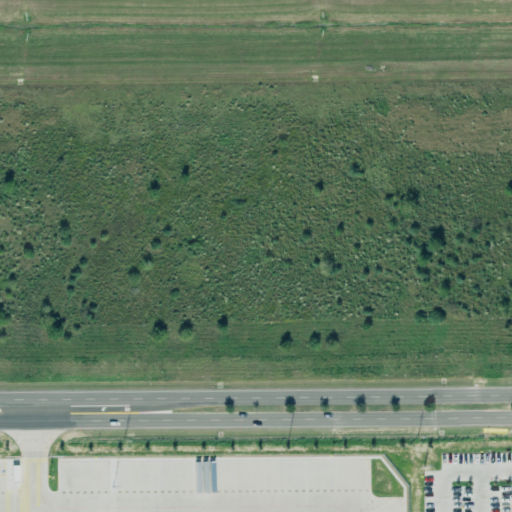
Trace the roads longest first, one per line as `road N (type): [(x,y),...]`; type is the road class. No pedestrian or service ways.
road 1 (secondary): [(0,421),(511,416)]
road 2 (secondary): [(511,396),(0,399)]
